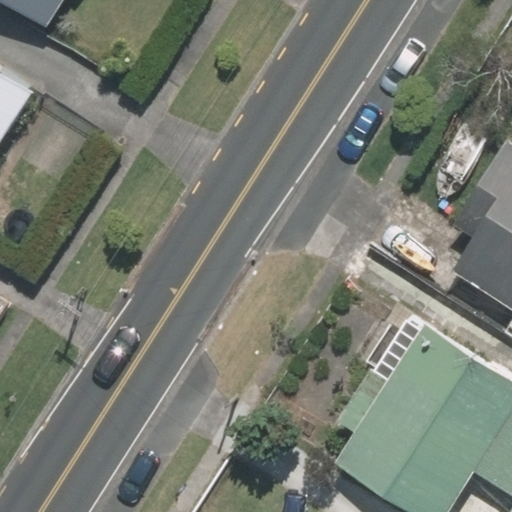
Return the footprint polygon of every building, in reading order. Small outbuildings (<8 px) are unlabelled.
[(12,0),(57,25),(71,0),(12,0)] [(0,148),(36,92),(0,68),(0,148)] [(497,133),(470,115),(427,178),(454,196),(497,133)] [(475,236),(455,270),(511,305),(511,144),(504,139),(453,223),(475,236)] [(511,511),(511,373),(422,321),(391,373),(373,362),(341,417),(360,428),(342,459),(433,511),(449,511),(475,469),(511,490),(511,511)]
